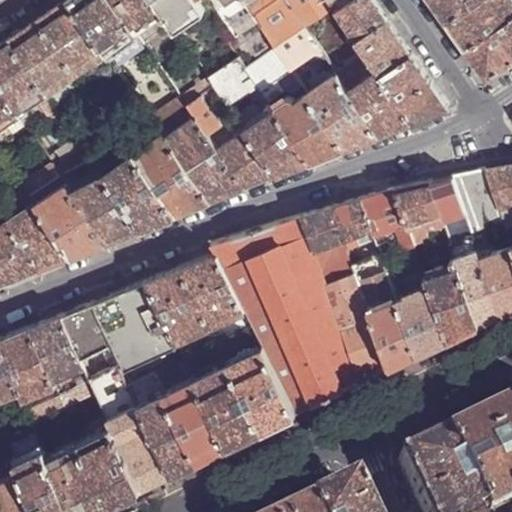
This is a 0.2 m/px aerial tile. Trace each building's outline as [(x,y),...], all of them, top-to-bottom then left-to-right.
[(64,0),(37,19),(11,37),(48,91),(78,70),(107,51),(72,0),(64,0)] [(115,0),(72,0),(107,51),(137,31),(115,0)] [(115,0),(137,31),(166,11),(158,0),(115,0)] [(158,0),(166,11),(178,27),(206,8),(200,0),(158,0)] [(213,0),(248,50),(245,52),(240,44),(234,48),(239,56),(259,85),(267,97),(269,99),(286,88),(294,90),(303,85),(277,46),(245,0),(213,0)] [(245,0),(277,46),(306,26),(287,0),(245,0)] [(287,0),(306,26),(335,6),(332,1),(332,0),(287,0)] [(375,0),(332,0),(332,1),(335,6),(359,39),(388,18),(375,0)] [(435,0),(439,4),(448,18),(474,0),(435,0)] [(511,0),(474,0),(448,18),(458,32),(466,45),(511,14),(511,0)] [(511,14),(466,45),(476,59),(488,76),(511,59),(511,14)] [(218,15),(213,18),(221,28),(225,24),(218,15)] [(388,18),(359,39),(367,51),(383,73),(413,52),(399,32),(388,18)] [(277,46),(303,85),(308,91),(346,146),(367,138),(380,133),(349,88),(337,71),(316,85),(301,63),(321,49),(306,26),(277,46)] [(137,31),(107,51),(115,61),(143,41),(137,31)] [(0,44),(0,83),(19,111),(48,91),(11,37),(0,44)] [(383,73),(367,51),(355,59),(367,76),(349,88),(380,133),(404,124),(414,119),(383,73)] [(413,52),(383,73),(414,119),(449,105),(428,74),(413,52)] [(239,56),(211,76),(216,83),(231,103),(244,94),(259,85),(239,56)] [(78,70),(48,91),(56,102),(86,81),(78,70)] [(0,137),(25,120),(19,111),(0,83),(0,137)] [(259,85),(244,94),(253,107),(267,97),(259,85)] [(275,103),(274,107),(311,160),(334,151),(346,146),(308,91),(296,99),(293,95),(288,94),(275,103)] [(201,93),(187,104),(190,108),(195,115),(208,134),(223,124),(201,93)] [(181,95),(151,114),(157,123),(179,108),(187,104),(181,95)] [(267,97),(253,107),(259,116),(273,106),(269,99),(267,97)] [(187,104),(179,108),(183,113),(190,108),(187,104)] [(259,116),(245,126),(248,128),(278,173),(298,166),(311,160),(274,107),(273,106),(259,116)] [(195,115),(166,136),(211,201),(230,193),(245,187),(218,149),(208,134),(195,115)] [(129,125),(108,138),(114,147),(125,141),(129,146),(138,140),(139,139),(129,125)] [(248,128),(218,149),(245,187),(265,179),(278,173),(248,128)] [(145,151),(136,157),(176,214),(196,206),(211,201),(166,136),(145,151)] [(138,140),(129,146),(134,153),(136,157),(145,151),(138,140)] [(87,147),(56,166),(61,175),(85,163),(93,158),(87,147)] [(134,153),(104,173),(141,229),(162,220),(176,214),(136,157),(134,153)] [(93,158),(85,163),(88,168),(98,164),(93,158)] [(53,161),(23,181),(25,185),(32,194),(54,180),(61,175),(56,166),(53,161)] [(487,167),(501,208),(511,204),(511,163),(501,165),(487,167)] [(473,170),(455,174),(474,230),(505,220),(501,208),(487,167),(473,170)] [(104,173),(71,189),(108,242),(127,234),(141,229),(104,173)] [(446,223),(453,241),(457,255),(460,262),(481,255),(482,254),(474,230),(455,174),(431,179),(442,212),(446,223)] [(59,188),(38,203),(73,256),(94,248),(108,242),(71,189),(61,175),(54,180),(59,188)] [(409,184),(396,186),(409,222),(442,212),(431,179),(409,184)] [(25,185),(0,201),(0,209),(2,213),(32,194),(25,185)] [(373,193),(362,197),(373,227),(376,234),(381,233),(396,226),(403,246),(415,241),(412,232),(409,222),(396,186),(373,193)] [(2,213),(40,269),(61,261),(73,256),(38,203),(32,194),(2,213)] [(334,205),(346,238),(349,245),(350,249),(362,246),(357,233),(373,227),(362,197),(346,201),(334,205)] [(235,235),(212,243),(217,253),(218,253),(246,308),(247,308),(256,325),(265,344),(264,345),(298,413),(315,404),(355,385),(392,367),(361,279),(356,265),(350,249),(349,245),(343,247),(344,252),(340,254),(338,249),(332,252),(329,244),(346,238),(334,205),(278,221),(235,235)] [(442,212),(409,222),(412,232),(446,223),(442,212)] [(0,214),(0,220),(4,226),(0,228),(0,274),(6,283),(28,274),(40,269),(2,213),(0,214)] [(511,244),(511,239),(505,220),(474,230),(482,254),(511,244)] [(378,240),(361,248),(365,261),(382,253),(378,240)] [(415,241),(403,246),(406,252),(409,251),(413,263),(422,260),(419,253),(415,241)] [(452,257),(457,255),(453,241),(419,253),(422,260),(427,272),(454,264),(452,257)] [(511,244),(482,254),(481,255),(502,313),(511,307),(511,244)] [(184,267),(212,324),(221,342),(256,325),(247,308),(246,308),(218,253),(217,253),(197,261),(184,267)] [(460,262),(480,323),(502,313),(481,255),(460,262)] [(454,264),(427,272),(450,339),(480,323),(460,262),(454,264)] [(163,275),(148,280),(178,340),(212,324),(184,267),(163,275)] [(361,279),(392,367),(409,359),(420,353),(398,298),(387,267),(361,279)] [(105,298),(93,302),(113,345),(121,363),(126,371),(167,352),(180,346),(178,340),(148,280),(139,284),(105,298)] [(430,283),(398,298),(420,353),(424,351),(450,339),(430,283)] [(84,306),(63,314),(83,358),(113,345),(93,302),(84,306)] [(43,322),(31,327),(54,379),(86,365),(83,358),(63,314),(43,322)] [(212,324),(178,340),(180,346),(187,358),(221,342),(212,324)] [(14,334),(0,339),(0,341),(20,389),(25,399),(57,386),(54,379),(31,327),(14,334)] [(0,397),(20,389),(0,341),(0,397)] [(113,345),(83,358),(86,365),(91,376),(121,363),(113,345)] [(285,419),(298,413),(264,345),(230,361),(263,430),(285,419)] [(180,346),(167,352),(173,365),(187,358),(180,346)] [(187,358),(173,365),(179,377),(193,371),(187,358)] [(230,361),(196,377),(230,446),(255,434),(263,430),(230,361)] [(91,376),(110,417),(141,403),(132,383),(128,376),(126,371),(121,363),(91,376)] [(155,364),(128,376),(132,383),(152,374),(157,371),(158,371),(155,364)] [(157,371),(152,374),(155,381),(160,379),(157,371)] [(196,377),(166,391),(199,461),(220,451),(230,446),(196,377)] [(155,381),(152,383),(158,395),(166,391),(160,379),(155,381)] [(158,395),(141,403),(174,473),(190,466),(199,461),(166,391),(158,395)] [(61,395),(30,409),(36,423),(66,408),(61,395)] [(110,417),(114,425),(143,488),(161,479),(174,473),(141,403),(110,417)] [(458,431),(443,439),(478,511),(508,511),(511,510),(511,406),(496,413),(458,431)] [(114,425),(81,440),(109,505),(133,493),(143,488),(114,425)] [(398,460),(422,511),(478,511),(443,439),(415,452),(398,460)] [(81,440),(50,456),(74,511),(94,511),(99,509),(109,505),(81,440)] [(46,446),(19,459),(23,468),(41,511),(74,511),(50,456),(46,446)] [(41,511),(23,468),(0,479),(0,493),(7,511),(41,511)] [(324,496),(303,506),(305,511),(367,511),(353,482),(324,496)]
